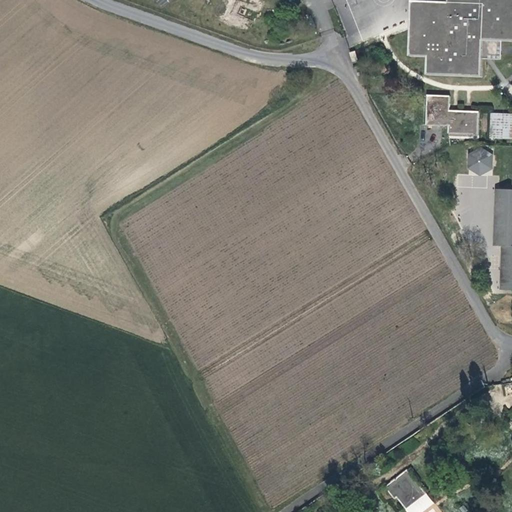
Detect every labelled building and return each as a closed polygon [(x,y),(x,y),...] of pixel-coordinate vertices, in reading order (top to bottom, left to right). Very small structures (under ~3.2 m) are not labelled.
[(511,42),(511,0),(448,0),(449,2),(412,1),(410,57),(428,57),(427,75),(483,77),(484,59),(485,41),(502,42),(511,42)] [(502,60),(502,42),(485,41),(484,59),(502,60)] [(479,135),(480,112),(450,110),(451,96),(428,95),(426,126),(448,126),(449,134),(479,135)] [(501,138),(502,114),(494,114),(493,138),(501,138)] [(511,138),(511,114),(502,114),(501,138),(511,138)] [(492,169),(493,156),(482,148),(470,155),(470,168),(481,175),(492,169)] [(511,190),(498,190),(495,246),(504,246),(502,290),(511,289),(511,190)] [(448,462),(440,451),(434,456),(442,466),(448,462)] [(427,495),(410,474),(414,471),(411,468),(408,470),(386,487),(388,490),(387,491),(388,496),(392,498),(393,497),(396,499),(398,498),(407,510),(427,495)]
